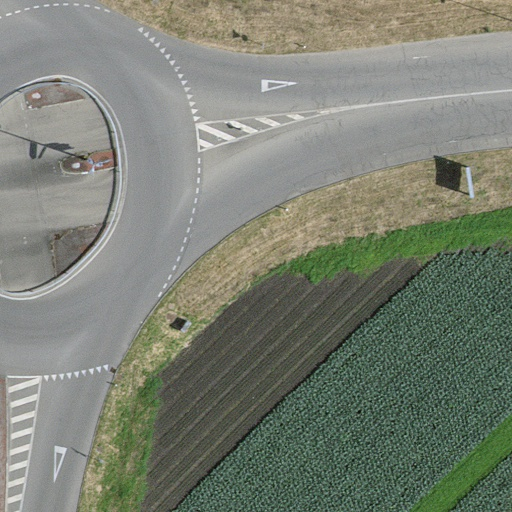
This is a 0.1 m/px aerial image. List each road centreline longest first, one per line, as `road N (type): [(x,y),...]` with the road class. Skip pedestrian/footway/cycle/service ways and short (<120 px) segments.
road 1 (primary): [(156,230),(236,179),(317,146),(511,92)]
road 2 (primary): [(511,90),(220,89),(138,72)]
road 3 (trunk): [(47,511),(73,393),(107,305)]
road 4 (primary): [(156,230),(167,142),(138,72)]
